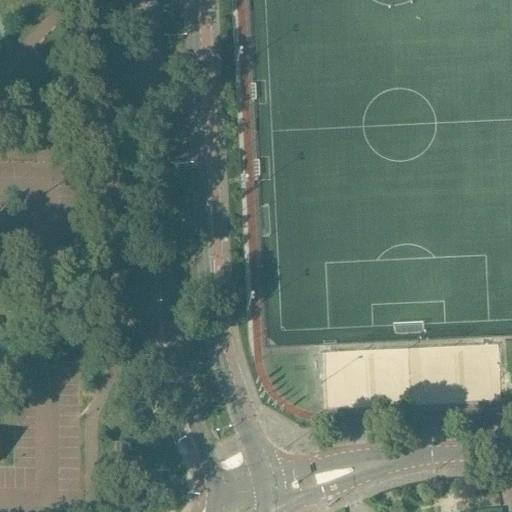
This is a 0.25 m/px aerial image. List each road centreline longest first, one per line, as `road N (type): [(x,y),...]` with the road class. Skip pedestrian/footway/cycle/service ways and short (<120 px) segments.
road 1 (tertiary): [(151,0),(170,333),(217,496)]
road 2 (tertiary): [(262,479),(215,357),(206,305),(192,0)]
road 3 (tertiary): [(266,505),(332,488),(398,457)]
road 4 (tertiary): [(398,457),(262,479)]
